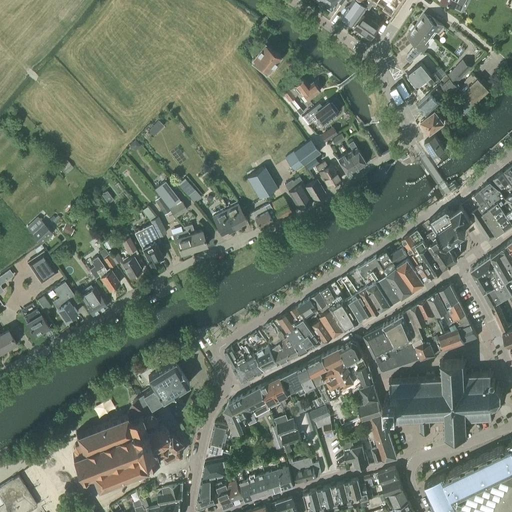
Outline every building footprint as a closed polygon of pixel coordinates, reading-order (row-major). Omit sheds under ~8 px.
[(338,2),(342,4),(344,0),(316,0),(332,11),(338,2)] [(352,0),(341,17),(357,28),(355,30),(362,35),(364,33),(371,38),(379,25),(371,19),(372,17),(365,12),(367,8),(356,0),(352,0)] [(371,0),(382,8),(381,10),(390,16),(401,1),(400,0),(371,0)] [(427,33),(431,36),(436,30),(439,32),(444,27),(433,18),(431,20),(424,14),(416,25),(427,33)] [(427,33),(416,25),(407,36),(417,44),(405,58),(410,63),(423,51),(424,51),(429,46),(425,43),(431,36),(427,33)] [(267,72),(280,56),(264,44),(252,59),(267,72)] [(472,67),(463,59),(448,74),(457,82),(472,67)] [(421,62),(408,73),(408,75),(413,80),(416,84),(418,85),(424,92),(440,78),(435,72),(431,75),(421,62)] [(466,82),(461,87),(474,101),(488,88),(475,74),(473,76),(471,74),(465,80),(466,82)] [(307,84),(302,77),(298,80),(282,92),(288,100),(295,95),(294,94),(298,91),(297,90),(299,89),(307,99),(319,90),(312,80),(307,84)] [(448,92),(456,85),(453,80),(450,77),(446,80),(441,85),(448,92)] [(430,92),(430,91),(417,103),(418,104),(418,106),(420,108),(422,108),(425,112),(443,95),(445,94),(437,86),(430,92)] [(456,93),(451,99),(456,104),(461,98),(456,93)] [(466,96),(456,106),(464,115),(475,104),(466,96)] [(319,101),(306,111),(301,115),(307,123),(312,120),(315,117),(313,115),(315,113),(322,121),(336,110),(335,109),(335,107),(332,103),(330,103),(328,100),(322,105),(319,101)] [(443,120),(434,109),(420,119),(422,121),(420,123),(424,128),(426,126),(429,131),(443,120)] [(332,126),(320,133),(324,140),(336,132),(332,126)] [(424,141),(433,154),(444,147),(434,133),(424,141)] [(339,141),(336,135),(331,138),(335,144),(339,141)] [(294,169),(319,150),(309,137),(284,156),(294,169)] [(358,160),(361,165),(366,162),(352,139),(347,142),(351,148),(346,151),(350,159),(352,157),(355,162),(358,160)] [(350,159),(346,151),(341,154),(337,157),(347,173),(361,165),(358,160),(355,162),(352,157),(350,159)] [(318,161),(315,156),(304,163),(308,169),(318,161)] [(66,160),(59,167),(65,173),(72,167),(66,160)] [(340,178),(331,163),(327,166),(324,161),(316,166),(328,186),(340,178)] [(259,196),(276,185),(264,164),(246,175),(259,196)] [(511,184),(509,180),(502,170),(493,177),(500,185),(506,194),(511,201),(511,202),(511,184)] [(320,175),(304,185),(311,198),(323,191),(316,180),(321,177),(320,175)] [(479,188),(505,226),(511,220),(511,219),(501,203),(504,200),(507,198),(501,190),(501,191),(498,187),(500,185),(493,177),(493,176),(489,179),(479,188)] [(291,179),(284,183),(298,206),(311,198),(304,185),(299,177),(292,181),(291,179)] [(187,195),(195,189),(185,178),(178,185),(187,195)] [(168,207),(179,201),(163,182),(154,189),(160,195),(166,205),(168,207)] [(482,210),(496,232),(505,226),(479,188),(470,196),(482,210)] [(161,208),(166,205),(160,195),(155,199),(161,208)] [(268,201),(270,205),(276,215),(278,218),(291,210),(283,196),(273,202),(271,199),(268,201)] [(482,210),(470,196),(463,202),(468,208),(467,209),(466,210),(461,203),(456,206),(452,209),(461,222),(465,220),(473,214),(489,237),(496,232),(482,210)] [(170,208),(174,216),(186,208),(181,199),(179,201),(168,207),(169,209),(170,208)] [(501,203),(511,219),(511,202),(511,201),(507,204),(504,200),(501,203)] [(225,208),(233,227),(240,224),(239,222),(245,219),(237,202),(225,208)] [(266,207),(265,206),(264,204),(252,211),(260,226),(272,219),(271,217),(276,215),(270,205),(266,207)] [(143,210),(150,219),(156,214),(149,205),(143,210)] [(446,244),(447,244),(465,231),(460,223),(461,222),(452,209),(450,210),(448,207),(447,206),(430,217),(429,218),(437,230),(446,244)] [(233,227),(225,208),(212,214),(221,232),(227,229),(227,230),(233,227)] [(151,219),(159,236),(167,232),(159,215),(151,219)] [(32,231),(31,232),(40,241),(51,231),(42,221),(38,225),(32,219),(26,225),(32,231)] [(191,222),(183,225),(185,229),(187,228),(193,248),(206,245),(202,229),(194,231),(191,222)] [(147,223),(132,233),(152,263),(163,256),(152,241),(157,238),(147,223)] [(193,248),(187,228),(185,229),(171,233),(174,242),(176,241),(180,252),(193,248)] [(425,256),(435,273),(442,267),(429,246),(424,238),(423,236),(420,238),(414,230),(409,233),(417,245),(425,257),(425,256)] [(446,244),(437,230),(435,231),(432,230),(427,233),(427,236),(424,238),(429,246),(442,267),(456,258),(456,257),(457,255),(453,250),(451,250),(451,249),(450,249),(447,244),(446,244)] [(417,245),(409,233),(402,238),(426,279),(435,273),(425,256),(425,257),(417,245)] [(128,251),(135,247),(128,235),(121,239),(128,251)] [(511,250),(507,242),(489,255),(511,290),(511,289),(511,250)] [(396,263),(408,255),(401,244),(397,247),(398,249),(393,252),(389,246),(386,248),(390,254),(396,263)] [(98,250),(109,266),(114,262),(104,246),(98,250)] [(390,254),(386,248),(375,255),(386,271),(387,270),(401,294),(424,280),(408,256),(408,255),(396,263),(390,254)] [(27,262),(41,282),(57,271),(43,250),(27,262)] [(90,259),(93,264),(88,267),(95,276),(98,274),(108,288),(110,287),(111,288),(114,286),(114,285),(119,281),(110,267),(107,269),(96,254),(90,259)] [(129,275),(141,268),(133,254),(121,261),(129,275)] [(367,283),(380,307),(401,294),(387,270),(386,271),(375,255),(366,261),(357,266),(367,283)] [(511,289),(511,290),(489,255),(470,268),(483,291),(491,304),(497,300),(508,294),(511,301),(511,289)] [(380,307),(367,283),(357,266),(354,268),(346,273),(348,276),(356,289),(358,288),(373,311),(380,307)] [(349,289),(365,316),(373,311),(358,288),(356,289),(348,276),(344,279),(343,280),(344,282),(349,289)] [(343,296),(334,281),(320,290),(326,299),(325,300),(329,306),(330,305),(344,328),(358,320),(344,297),(344,296),(343,296)] [(438,288),(454,320),(457,327),(458,328),(464,341),(477,336),(471,323),(450,281),(438,288)] [(92,314),(106,305),(94,286),(80,295),(92,314)] [(427,295),(436,312),(441,310),(448,323),(454,320),(438,288),(427,295)] [(344,297),(358,320),(365,316),(349,289),(347,290),(347,293),(348,295),(344,297)] [(315,305),(319,312),(322,316),(321,317),(333,335),(344,328),(330,305),(329,306),(325,300),(326,299),(320,290),(309,297),(315,305)] [(415,343),(420,357),(440,350),(438,345),(442,343),(438,334),(444,332),(436,312),(427,295),(403,311),(412,334),(411,334),(413,339),(412,339),(414,343),(415,343)] [(319,312),(315,305),(309,297),(297,304),(305,316),(314,310),(316,314),(319,312)] [(65,318),(76,311),(68,299),(57,307),(65,318)] [(497,300),(491,304),(495,311),(494,311),(508,341),(509,342),(511,340),(511,324),(509,326),(497,300)] [(288,310),(292,315),(294,317),(299,325),(305,334),(300,337),(307,348),(308,349),(320,342),(308,324),(300,313),(295,306),(288,310)] [(292,315),(288,310),(277,317),(286,331),(289,335),(299,352),(300,351),(307,348),(300,337),(305,334),(299,325),(294,317),(292,315)] [(390,346),(373,354),(380,368),(383,370),(420,357),(415,343),(414,343),(412,339),(413,339),(411,334),(412,334),(403,311),(382,324),(393,344),(390,346)] [(34,335),(48,327),(39,312),(26,320),(34,335)] [(319,312),(316,314),(319,318),(314,322),(311,317),(307,319),(322,341),(333,335),(321,317),(322,316),(319,312)] [(276,343),(285,337),(272,320),(262,326),(270,338),(269,339),(273,345),(270,348),(278,362),(291,356),(288,350),(287,351),(283,345),(279,348),(276,343)] [(393,344),(382,324),(364,333),(373,354),(390,346),(393,344)] [(438,345),(440,350),(464,341),(458,328),(457,327),(444,332),(438,334),(442,343),(438,345)] [(0,350),(15,342),(7,328),(0,331),(0,350)] [(246,338),(251,346),(253,350),(253,351),(258,348),(255,345),(264,340),(258,330),(256,331),(255,331),(248,336),(246,338)] [(288,350),(291,356),(300,352),(300,351),(299,352),(289,335),(285,337),(276,343),(279,348),(283,345),(287,351),(288,350)] [(245,337),(237,342),(240,347),(242,346),(244,348),(246,346),(247,348),(251,346),(246,338),(245,337)] [(354,371),(368,364),(357,341),(352,337),(338,345),(348,364),(349,363),(354,371)] [(183,358),(198,348),(199,348),(192,338),(176,348),(183,358)] [(267,344),(258,348),(253,351),(254,351),(253,352),(264,370),(278,362),(270,348),(267,344)] [(321,368),(334,396),(331,398),(336,410),(339,417),(348,414),(339,394),(342,393),(339,387),(354,379),(349,370),(350,369),(347,364),(348,364),(338,345),(322,353),(327,365),(321,368)] [(233,352),(230,346),(224,350),(240,379),(243,380),(248,378),(233,352)] [(253,352),(254,351),(253,351),(253,350),(249,352),(247,348),(246,346),(244,348),(242,346),(240,347),(241,348),(244,354),(255,374),(264,370),(253,352)] [(233,352),(248,378),(255,374),(244,354),(241,348),(233,352)] [(327,365),(322,353),(307,361),(316,380),(318,379),(327,399),(331,398),(334,396),(321,368),(327,365)] [(443,430),(443,431),(443,432),(446,432),(446,434),(448,434),(448,432),(465,431),(465,433),(467,433),(467,431),(467,430),(469,430),(469,428),(467,428),(467,423),(469,423),(469,421),(467,421),(466,417),(473,417),(473,419),(475,419),(475,417),(482,416),(482,418),(484,418),(484,416),(490,416),(490,418),(492,418),(492,415),(494,415),(494,413),(492,413),(492,404),(496,402),(497,404),(499,403),(498,401),(500,397),(503,398),(503,396),(501,395),(501,390),(503,389),(502,387),(500,388),(497,385),(498,383),(497,381),(495,383),(493,383),(494,382),(494,379),(492,378),(491,378),(491,373),(493,373),(493,371),(491,371),(491,369),(489,369),(489,371),(481,371),(481,369),(480,369),(480,371),(473,372),(472,370),(471,370),(471,372),(464,372),(464,369),(466,369),(466,367),(464,367),(463,361),(465,361),(465,359),(463,359),(462,356),(461,356),(461,359),(443,360),(443,358),(442,358),(442,360),(439,360),(439,362),(442,362),(442,368),(439,368),(440,370),(442,369),(442,376),(435,376),(435,374),(434,374),(434,372),(426,372),(426,374),(425,374),(425,377),(418,377),(418,375),(416,375),(416,377),(410,377),(409,375),(408,375),(408,377),(401,378),(401,376),(399,376),(399,378),(392,378),(392,376),(390,376),(390,379),(388,379),(388,380),(390,380),(390,387),(388,387),(389,390),(391,390),(391,393),(385,393),(386,405),(392,405),(392,408),(390,408),(390,410),(392,410),(392,416),(390,416),(391,418),(392,418),(392,419),(419,417),(420,429),(430,428),(430,417),(444,416),(445,422),(443,422),(443,424),(445,424),(445,430),(443,430)] [(156,388),(162,398),(188,382),(174,359),(147,376),(155,388),(156,388)] [(316,380),(307,361),(296,366),(306,385),(305,385),(308,391),(308,392),(313,389),(310,383),(316,380)] [(361,385),(373,381),(368,364),(354,371),(352,373),(355,379),(355,380),(356,385),(360,383),(361,385)] [(300,394),(308,391),(305,385),(306,385),(296,366),(280,374),(289,391),(296,387),(300,394)] [(289,391),(280,374),(269,379),(282,406),(286,404),(282,394),(289,391)] [(282,406),(269,379),(261,384),(266,399),(267,402),(273,399),(278,408),(282,406)] [(327,399),(318,379),(316,380),(320,391),(322,395),(312,399),(316,407),(310,410),(311,410),(315,419),(330,412),(336,410),(331,398),(327,399)] [(360,383),(356,385),(352,386),(353,390),(360,388),(362,394),(376,390),(373,381),(361,385),(360,383)] [(244,412),(247,419),(254,416),(252,412),(266,405),(264,400),(266,399),(261,384),(244,393),(250,407),(245,408),(247,412),(244,412)] [(156,388),(155,388),(153,389),(152,387),(143,393),(149,403),(149,404),(145,411),(141,412),(140,414),(128,418),(126,414),(127,412),(126,412),(125,414),(117,417),(116,415),(109,418),(109,417),(108,418),(109,420),(94,426),(93,423),(92,424),(92,426),(78,432),(76,431),(75,432),(77,433),(80,441),(74,443),(73,446),(75,452),(72,453),(80,474),(81,474),(81,476),(84,477),(86,476),(87,480),(87,482),(88,482),(89,480),(94,478),(97,486),(96,488),(97,489),(98,487),(113,481),(114,483),(116,482),(115,480),(130,475),(130,477),(139,473),(138,471),(146,468),(148,469),(148,468),(146,467),(145,462),(156,458),(158,459),(159,457),(158,457),(158,455),(161,454),(164,462),(180,453),(182,443),(171,434),(167,439),(168,432),(166,425),(160,422),(155,422),(156,417),(157,416),(157,415),(155,416),(151,412),(151,411),(150,411),(149,412),(148,412),(148,410),(151,405),(162,398),(156,388)] [(376,390),(362,394),(363,398),(359,399),(359,398),(356,399),(358,404),(378,398),(376,390)] [(245,426),(243,421),(247,419),(244,412),(247,412),(245,408),(250,407),(244,393),(228,401),(224,407),(234,431),(245,426)] [(378,398),(358,404),(364,423),(384,417),(378,398)] [(311,410),(305,412),(310,430),(316,428),(311,410)] [(331,420),(330,412),(315,419),(318,426),(323,424),(331,420)] [(297,428),(294,417),(277,423),(281,434),(297,428)] [(390,436),(384,417),(364,423),(369,440),(375,438),(375,441),(390,436)] [(224,442),(224,440),(228,424),(214,421),(209,439),(224,442)] [(331,422),(323,424),(325,432),(333,430),(331,422)] [(298,430),(281,436),(284,445),(301,439),(298,430)] [(278,448),(283,446),(279,435),(274,437),(278,448)] [(396,455),(390,436),(375,441),(377,446),(371,448),(376,462),(396,455)] [(511,511),(511,438),(423,481),(427,497),(434,511),(511,511)] [(224,442),(209,439),(206,455),(221,452),(223,447),(229,448),(230,441),(224,440),(224,442)] [(353,460),(355,466),(368,463),(367,456),(365,456),(362,444),(353,446),(352,441),(342,443),(343,450),(346,462),(353,460)] [(229,453),(205,458),(203,467),(231,461),(229,453)] [(291,461),(296,481),(320,475),(320,471),(318,461),(312,463),(310,456),(291,461)] [(231,461),(203,467),(201,475),(213,473),(226,471),(227,472),(235,471),(231,461)] [(278,468),(283,486),(294,482),(288,465),(278,468)] [(382,482),(398,477),(395,465),(378,471),(374,472),(377,478),(380,477),(382,482)] [(264,473),(270,490),(283,486),(278,468),(264,473)] [(253,495),(248,478),(243,479),(240,470),(236,471),(237,475),(238,475),(245,498),(253,495)] [(213,473),(201,475),(200,484),(213,484),(213,473)] [(248,478),(253,495),(270,490),(264,473),(254,476),(254,474),(252,475),(252,477),(248,478)] [(17,474),(0,484),(0,497),(3,502),(0,503),(0,511),(24,511),(35,505),(34,503),(35,502),(17,474)] [(369,498),(367,489),(365,482),(359,484),(357,477),(349,479),(354,496),(360,494),(362,500),(369,498)] [(386,493),(402,487),(398,477),(382,482),(386,493)] [(225,482),(233,503),(242,499),(236,478),(225,482)] [(342,481),(346,498),(348,505),(353,504),(351,497),(354,496),(349,479),(348,479),(347,478),(344,479),(344,480),(342,481)] [(333,482),(338,500),(346,498),(342,481),(334,483),(334,482),(333,482)] [(160,504),(169,502),(180,499),(180,500),(182,499),(182,482),(161,487),(163,492),(157,494),(160,504)] [(233,503),(225,482),(216,486),(223,506),(233,503)] [(326,485),(331,502),(333,501),(335,509),(339,508),(337,500),(338,500),(333,482),(330,483),(330,484),(326,485)] [(197,496),(215,492),(215,491),(214,491),(213,484),(200,484),(197,496)] [(318,486),(325,511),(323,504),(331,502),(326,485),(320,486),(320,485),(318,486)] [(310,489),(315,506),(319,505),(320,511),(321,511),(325,511),(318,486),(316,486),(317,487),(310,489)] [(369,498),(371,506),(382,502),(382,499),(387,497),(390,505),(407,498),(402,487),(386,493),(379,496),(378,495),(373,496),(369,498)] [(315,506),(310,489),(307,490),(306,489),(303,490),(303,492),(307,511),(311,511),(310,507),(315,506)] [(215,492),(197,496),(196,505),(198,507),(218,499),(215,492)] [(272,511),(278,511),(295,506),(291,495),(276,500),(279,509),(273,511),(272,511)] [(180,499),(169,502),(160,504),(144,508),(142,504),(134,506),(136,511),(146,511),(147,511),(149,511),(178,511),(180,500),(180,499)] [(393,509),(389,510),(389,511),(410,511),(413,511),(408,500),(392,507),(393,509)] [(93,511),(87,501),(68,511),(93,511)]
